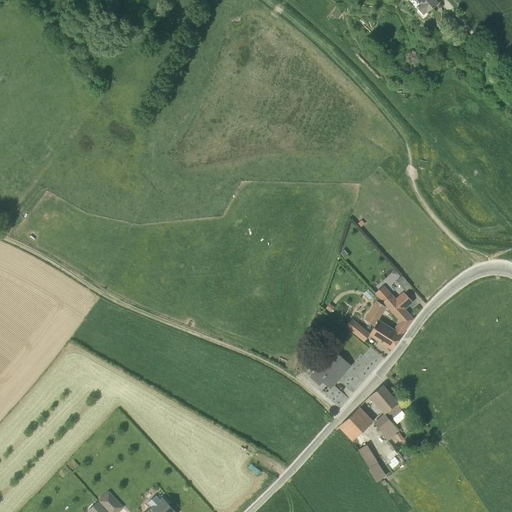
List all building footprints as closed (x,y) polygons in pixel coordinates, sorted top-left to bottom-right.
[(424,18),(427,16),(429,14),(427,12),(438,3),(435,0),(409,0),(409,1),(424,18)] [(388,287),(400,274),(395,270),(383,282),(388,287)] [(377,295),(379,297),(384,302),(400,321),(400,322),(407,329),(414,319),(405,309),(413,302),(404,292),(399,296),(395,292),(392,295),(385,287),(377,295)] [(376,301),(365,320),(375,325),(386,307),(376,301)] [(330,313),(335,308),(330,304),(326,310),(330,313)] [(352,319),(345,327),(352,332),(358,324),(352,319)] [(369,336),(384,344),(392,350),(407,329),(400,322),(395,329),(384,321),(379,319),(369,336)] [(320,386),(324,381),(330,387),(350,366),(335,352),(317,371),(311,378),(320,386)] [(382,386),(371,395),(386,413),(387,412),(392,418),(402,410),(396,404),(397,403),(402,399),(392,388),(387,392),(382,386)] [(372,422),(358,407),(339,426),(353,440),(372,422)] [(385,414),(374,424),(387,439),(398,430),(385,414)] [(399,433),(395,436),(399,442),(404,439),(399,433)] [(385,477),(366,444),(358,449),(377,482),(385,477)] [(147,511),(175,511),(163,498),(160,501),(155,496),(149,502),(153,507),(147,511)] [(86,510),(87,511),(100,511),(104,509),(96,501),(86,510)]
